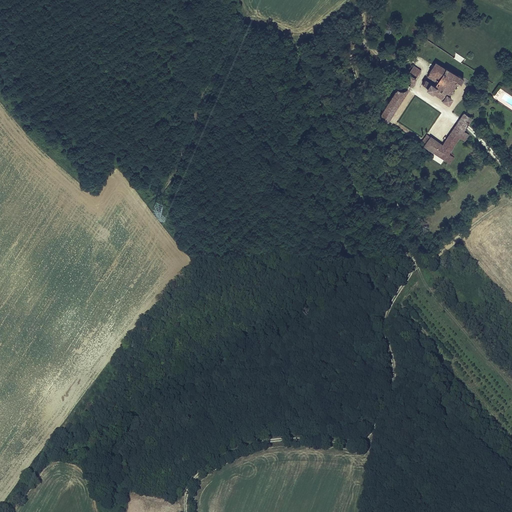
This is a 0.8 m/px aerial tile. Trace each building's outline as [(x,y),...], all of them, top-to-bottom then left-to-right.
[(461,82),(464,75),(433,61),(423,84),(426,85),(424,89),(449,101),(452,95),(449,94),(455,80),(461,82)] [(414,65),(410,71),(417,76),(421,70),(414,65)] [(402,91),(398,89),(382,113),(382,118),(388,122),(417,79),(409,74),(406,79),(407,81),(408,82),(409,84),(409,86),(409,87),(408,89),(407,90),(406,90),(404,91),(402,91)] [(464,112),(442,143),(427,132),(426,134),(426,136),(426,140),(423,144),(450,163),(454,156),(449,152),(459,136),(465,140),(469,133),(464,130),(472,117),(464,112)] [(432,158),(438,162),(441,157),(434,154),(432,158)]
